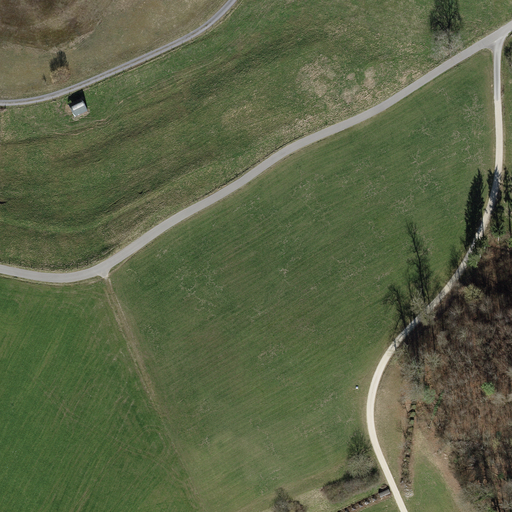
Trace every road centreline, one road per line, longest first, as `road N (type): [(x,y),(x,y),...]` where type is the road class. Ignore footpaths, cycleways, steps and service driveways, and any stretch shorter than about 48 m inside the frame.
road 1 (track): [(496,35),(376,110),(293,147),(102,267),(58,278),(0,270)]
road 2 (track): [(405,511),(369,409),(388,353),(454,280),(488,214),(498,177),(496,35)]
road 3 (track): [(233,0),(198,35),(49,101),(0,106)]
road 4 (track): [(102,267),(169,428)]
